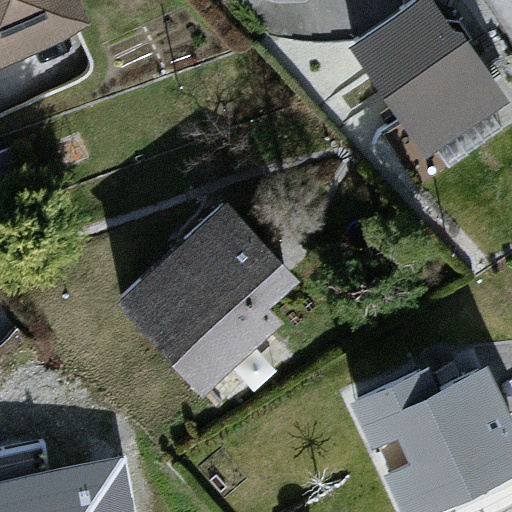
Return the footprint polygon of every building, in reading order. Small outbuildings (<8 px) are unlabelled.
[(79,0),(0,0),(0,69),(92,32),(79,0)] [(494,106),(413,0),(401,0),(337,48),(421,160),(494,106)] [(205,203),(96,299),(182,395),(258,328),(247,315),(279,287),(205,203)] [(401,365),(318,403),(368,511),(404,511),(504,467),(460,371),(414,392),(401,365)] [(0,511),(110,511),(97,453),(0,473),(0,511)]
